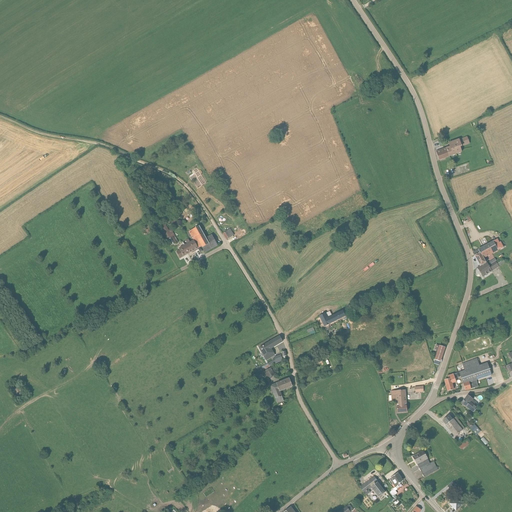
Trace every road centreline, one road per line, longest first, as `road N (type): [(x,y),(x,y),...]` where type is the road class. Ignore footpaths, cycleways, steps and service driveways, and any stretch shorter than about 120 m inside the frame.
road 1 (unclassified): [(430,401),(466,296),(469,261),(415,97),(352,0)]
road 2 (unclassified): [(338,466),(296,394),(284,340),(227,246)]
road 3 (track): [(210,221),(184,185),(163,173),(0,117)]
